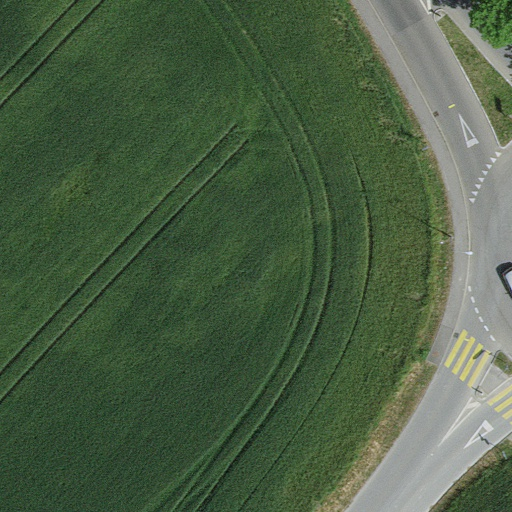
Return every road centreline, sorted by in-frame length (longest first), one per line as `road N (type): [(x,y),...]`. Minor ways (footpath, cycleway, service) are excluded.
road 1 (tertiary): [(401,0),(505,233)]
road 2 (unclassified): [(511,362),(387,511)]
